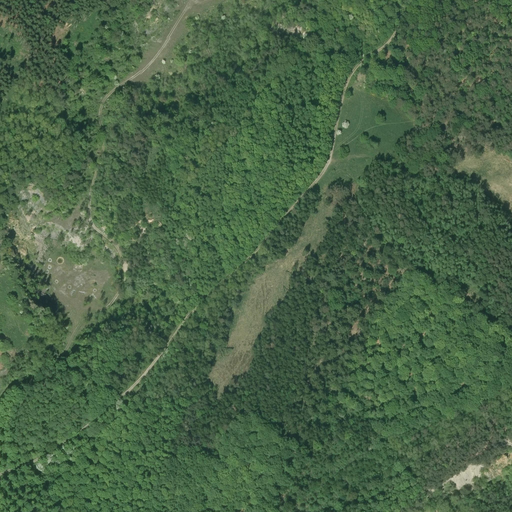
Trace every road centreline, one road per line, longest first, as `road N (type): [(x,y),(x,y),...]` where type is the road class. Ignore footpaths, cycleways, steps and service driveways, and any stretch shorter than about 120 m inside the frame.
road 1 (track): [(0,474),(94,421),(259,248),(326,167),(345,87),(373,53)]
road 2 (track): [(139,511),(139,417),(130,389)]
